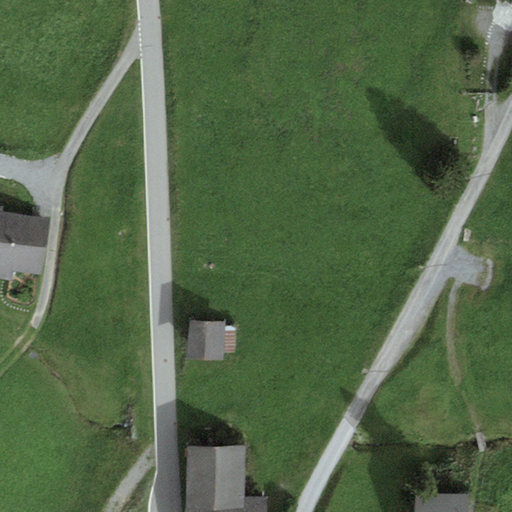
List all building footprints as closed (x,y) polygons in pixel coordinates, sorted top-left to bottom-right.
[(49,219),(0,211),(0,268),(14,271),(41,275),(49,219)] [(0,278),(12,280),(14,271),(0,268),(0,278)] [(225,322),(189,321),(188,359),(224,360),(224,352),(225,328),(225,322)] [(236,328),(225,328),(224,352),(235,352),(236,328)] [(184,511),(266,511),(267,497),(244,498),(244,446),(185,447),(184,511)] [(468,511),(468,494),(413,495),(413,511),(468,511)]
